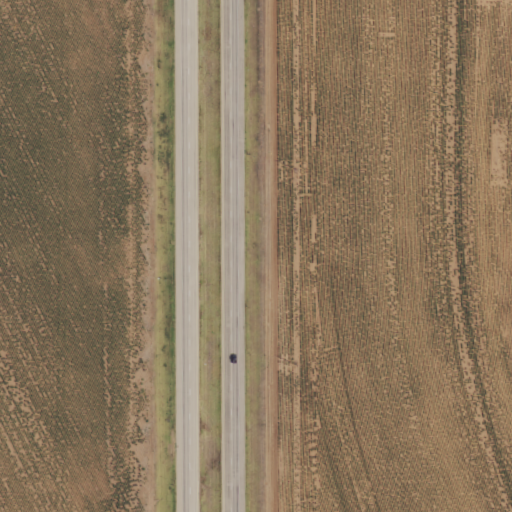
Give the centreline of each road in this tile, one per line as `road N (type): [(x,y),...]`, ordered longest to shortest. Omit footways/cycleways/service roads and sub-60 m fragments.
road 1 (trunk): [(189,0),(193,511)]
road 2 (trunk): [(233,511),(233,0)]
